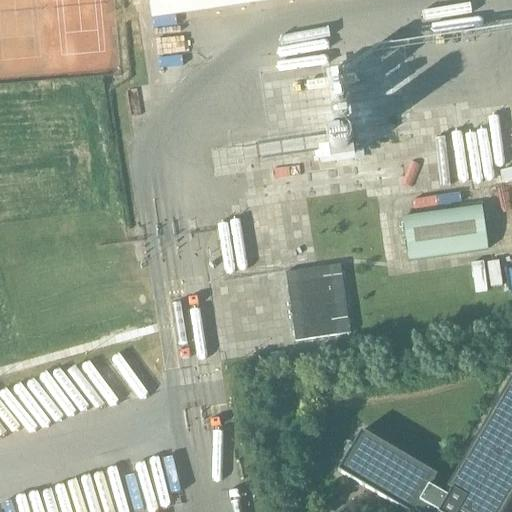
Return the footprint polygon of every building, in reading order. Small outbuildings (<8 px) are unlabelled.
[(112,0),(0,0),(0,89),(120,77),(112,0)] [(326,73),(337,147),(352,145),(341,71),(326,73)] [(352,145),(337,147),(319,150),(321,163),(354,158),(352,145)] [(478,169),(476,160),(428,166),(429,176),(478,169)] [(488,250),(482,207),(402,218),(408,261),(488,250)] [(474,261),(476,288),(504,286),(501,259),(474,261)] [(285,273),(295,342),(350,334),(340,265),(285,273)] [(511,369),(511,371),(511,377),(447,489),(434,481),(437,476),(361,432),(337,472),(405,511),(459,511),(461,509),(467,511),(466,511),(500,511),(511,490),(511,369)] [(31,488),(35,511),(149,511),(182,505),(171,457),(31,488)] [(275,492),(280,511),(303,511),(297,487),(275,492)]
